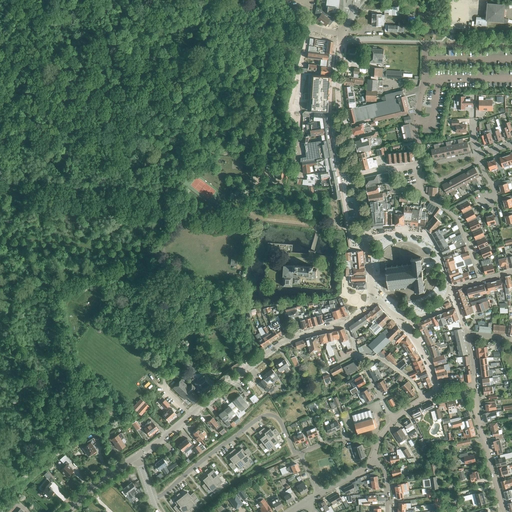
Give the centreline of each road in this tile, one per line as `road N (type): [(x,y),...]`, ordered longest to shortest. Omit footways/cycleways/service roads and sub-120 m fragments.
road 1 (tertiary): [(136,456),(277,345),(344,322)]
road 2 (residential): [(297,453),(277,418),(259,416),(152,499)]
road 3 (residential): [(419,164),(424,46),(450,45),(469,0)]
road 4 (tertiary): [(351,175),(337,97),(348,17)]
